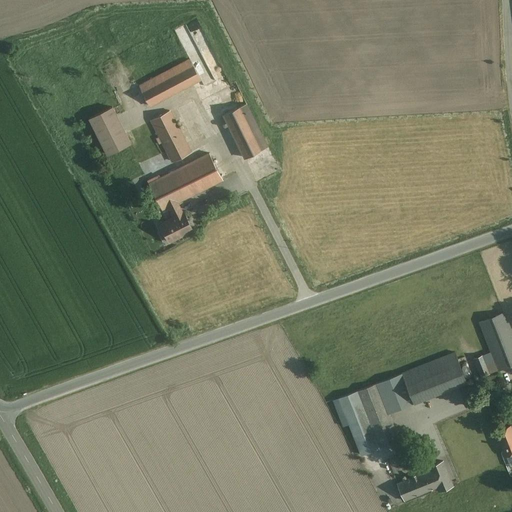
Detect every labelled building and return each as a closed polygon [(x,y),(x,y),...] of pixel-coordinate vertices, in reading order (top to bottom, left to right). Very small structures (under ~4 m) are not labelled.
[(204,73),(194,55),(143,83),(153,101),(204,73)] [(274,147),(253,102),(227,114),(249,159),(274,147)] [(138,144),(118,107),(94,119),(113,157),(138,144)] [(196,151),(174,108),(155,118),(177,161),(196,151)] [(223,180),(210,153),(161,178),(160,175),(148,181),(162,210),(169,207),(177,203),(223,180)] [(177,203),(169,207),(174,217),(162,224),(170,241),(192,230),(184,213),(183,213),(177,203)] [(511,364),(511,336),(503,312),(480,321),(491,351),(498,369),(511,364)] [(416,399),(466,377),(453,347),(402,368),(416,399)] [(491,351),(482,355),(489,373),(498,369),(491,351)] [(489,373),(482,355),(473,358),(480,376),(489,373)] [(382,413),(416,399),(402,368),(341,395),(364,449),(392,437),(382,413)] [(511,430),(510,425),(496,431),(505,456),(511,453),(511,430)] [(447,479),(438,457),(397,475),(406,497),(447,479)]
